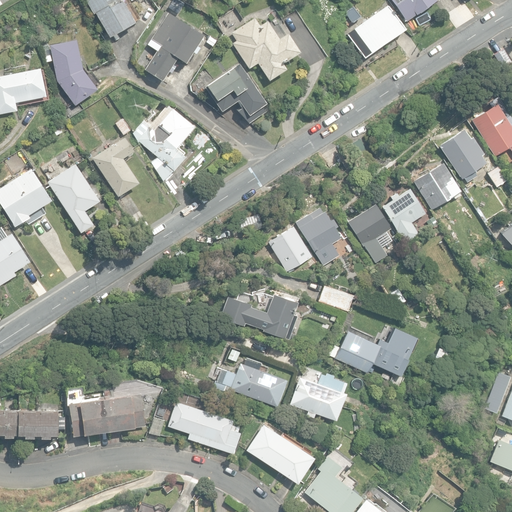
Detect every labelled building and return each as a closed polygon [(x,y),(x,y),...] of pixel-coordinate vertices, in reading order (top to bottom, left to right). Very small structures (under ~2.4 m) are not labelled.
[(95,12),(109,36),(135,22),(122,0),(85,0),(93,13),(95,12)] [(391,0),(406,21),(435,0),(391,0)] [(344,11),(352,22),(361,16),(353,5),(344,11)] [(347,33),(364,57),(404,29),(386,5),(347,33)] [(204,35),(168,12),(151,39),(152,40),(149,46),(152,48),(157,51),(157,50),(160,47),(185,63),(204,35)] [(257,63),(268,80),(286,69),(282,63),(300,51),(287,33),(278,38),(267,21),(260,25),(255,17),(231,33),(236,40),(232,43),(249,68),(257,63)] [(209,35),(205,42),(212,46),(216,39),(209,35)] [(57,80),(75,105),(97,88),(83,68),(77,39),(50,45),(57,80)] [(157,51),(152,48),(140,67),(158,78),(170,59),(157,50),(157,51)] [(493,54),(502,69),(511,62),(503,48),(493,54)] [(463,64),(473,79),(483,73),(473,58),(463,64)] [(238,110),(248,123),(265,112),(262,106),(266,103),(239,63),(205,86),(221,111),(236,101),(241,108),(238,110)] [(0,75),(0,113),(17,110),(15,102),(46,95),(40,67),(0,75)] [(150,160),(162,180),(184,156),(176,149),(194,126),(167,103),(152,121),(146,117),(132,132),(136,139),(157,156),(150,160)] [(470,118),(494,156),(509,146),(511,151),(511,129),(495,103),(470,118)] [(114,122),(123,134),(130,129),(122,117),(114,122)] [(438,145),(461,179),(485,162),(480,155),(483,153),(471,136),(469,138),(462,128),(438,145)] [(91,157),(117,196),(138,182),(122,157),(132,151),(123,136),(91,157)] [(412,180),(430,209),(453,196),(454,197),(460,194),(441,162),(412,180)] [(47,181),(80,231),(93,223),(84,209),(99,199),(75,163),(47,181)] [(486,172),(496,186),(507,179),(497,165),(486,172)] [(0,188),(0,204),(15,227),(27,219),(29,223),(46,212),(42,205),(51,199),(31,168),(0,188)] [(381,206),(404,243),(419,234),(411,222),(425,213),(421,207),(425,205),(419,195),(416,197),(409,187),(397,194),(396,192),(389,196),(391,199),(381,206)] [(346,220),(374,262),(386,254),(375,237),(390,227),(373,202),(346,220)] [(294,221),(322,265),(335,257),(328,245),(341,238),(334,227),(336,225),(332,217),(329,219),(323,209),(310,218),(307,213),(294,221)] [(238,220),(243,234),(263,227),(258,213),(238,220)] [(425,220),(430,228),(437,224),(432,216),(425,220)] [(511,222),(500,232),(511,246),(511,222)] [(267,241),(286,271),(311,255),(292,225),(267,241)] [(0,284),(16,274),(14,272),(30,261),(12,233),(7,236),(1,226),(0,227),(0,284)] [(318,301),(347,310),(353,294),(323,285),(318,301)] [(404,299),(397,287),(393,290),(400,301),(404,299)] [(263,330),(285,338),(298,302),(273,293),(266,312),(250,306),(245,322),(263,329),(263,330)] [(399,375),(416,337),(393,327),(387,342),(379,338),(377,343),(346,329),(338,346),(332,344),(327,354),(366,371),(370,362),(399,375)] [(227,341),(211,336),(206,349),(222,355),(227,341)] [(249,351),(270,359),(275,344),(255,336),(249,351)] [(161,360),(158,369),(168,372),(171,363),(161,360)] [(229,389),(276,406),(286,379),(240,362),(235,374),(226,370),(223,379),(232,383),(229,389)] [(484,408),(496,412),(510,376),(497,371),(484,408)] [(315,412),(332,418),(345,382),(333,378),(334,375),(326,372),(325,375),(321,373),(318,383),(299,376),(289,403),(308,410),(306,414),(313,417),(315,412)] [(214,381),(212,387),(228,391),(229,386),(214,381)] [(511,387),(501,416),(511,419),(511,387)] [(141,393),(105,398),(109,430),(145,425),(141,393)] [(73,435),(109,430),(105,398),(68,403),(73,435)] [(187,438),(233,453),(240,432),(235,430),(237,426),(231,425),(233,419),(175,400),(174,404),(171,402),(167,414),(171,416),(168,425),(189,432),(187,438)] [(19,409),(0,408),(0,433),(3,433),(3,435),(13,436),(13,433),(18,433),(19,409)] [(38,409),(19,409),(18,433),(24,433),(24,436),(33,436),(33,433),(37,434),(38,409)] [(38,409),(37,434),(40,434),(40,436),(49,437),(49,434),(57,434),(57,410),(38,409)] [(148,432),(158,435),(163,419),(153,416),(148,432)] [(246,449),(297,482),(314,456),(262,423),(246,449)] [(511,445),(511,446),(511,445),(511,443),(496,437),(487,460),(511,469),(511,445)] [(331,446),(337,450),(341,444),(335,440),(331,446)] [(304,491),(330,511),(348,511),(361,496),(334,475),(342,466),(327,455),(317,468),(320,470),(304,491)] [(170,482),(162,488),(167,494),(174,489),(170,482)] [(383,511),(365,498),(353,511),(383,511)]
